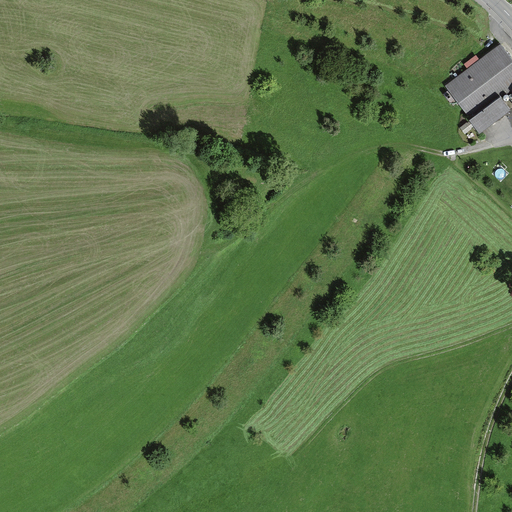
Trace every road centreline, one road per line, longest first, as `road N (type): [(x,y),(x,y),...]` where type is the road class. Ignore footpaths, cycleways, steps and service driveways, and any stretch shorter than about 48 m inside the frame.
road 1 (track): [(511,215),(448,155),(393,146),(309,178),(230,246)]
road 2 (track): [(511,325),(395,362),(275,484)]
road 3 (track): [(474,511),(484,448),(511,377)]
